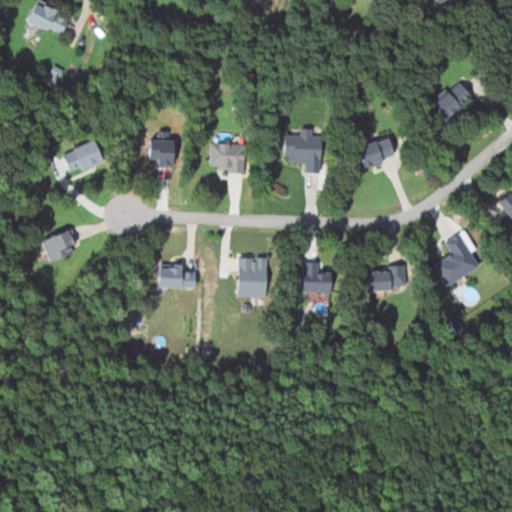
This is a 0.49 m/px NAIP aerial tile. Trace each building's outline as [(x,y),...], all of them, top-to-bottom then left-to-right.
[(59,34),(65,15),(30,3),(24,22),(59,34)] [(444,121),(469,96),(455,81),(430,105),(444,121)] [(317,134),(308,134),(308,128),(297,128),(297,134),(281,134),(281,161),(301,161),(301,172),(317,172),(317,134)] [(354,145),(360,165),(391,157),(385,137),(354,145)] [(99,162),(91,140),(58,151),(66,174),(99,162)] [(241,171),(241,143),(206,143),(206,171),(241,171)] [(511,199),(507,193),(496,201),(511,222),(511,199)] [(44,261),(75,253),(69,231),(38,239),(44,261)] [(431,264),(442,285),(475,268),(457,233),(442,241),(449,254),(431,264)] [(263,257),(234,257),(234,298),(263,298),(263,257)] [(327,270),(317,270),(317,262),(300,262),(300,293),(327,293),(327,270)] [(191,287),(191,270),(180,270),(180,266),(155,266),(155,287),(191,287)] [(362,269),(364,291),(403,288),(401,266),(362,269)]
